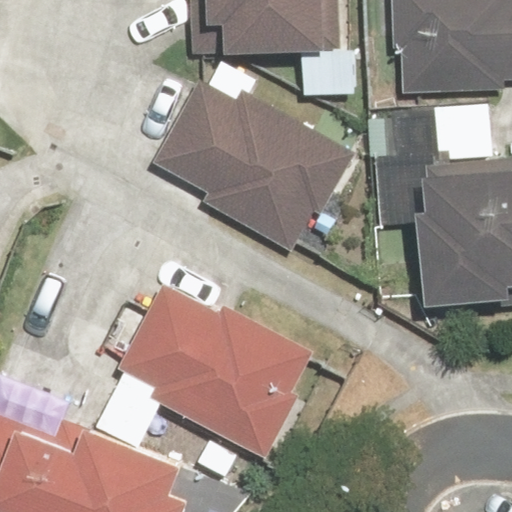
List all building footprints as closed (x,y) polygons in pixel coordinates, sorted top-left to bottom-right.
[(314,92),(370,94),(372,45),(355,44),(355,0),(206,0),(205,49),(315,53),(314,92)] [(411,40),(413,90),(511,85),(511,0),(403,0),(406,40),(411,40)] [(336,210),(369,150),(257,89),(253,95),(215,74),(167,158),(222,190),(216,201),(306,249),(329,206),(336,210)] [(511,158),(506,159),(501,104),(380,116),(391,229),(452,223),(459,296),(511,290),(511,158)] [(0,511),(2,511),(38,511),(39,508),(49,511),(201,511),(209,493),(195,488),(207,456),(153,436),(179,397),(279,451),(311,391),(305,388),(325,350),(240,305),(236,312),(174,279),(130,363),(139,368),(106,418),(80,409),(72,430),(0,403),(0,511)]
